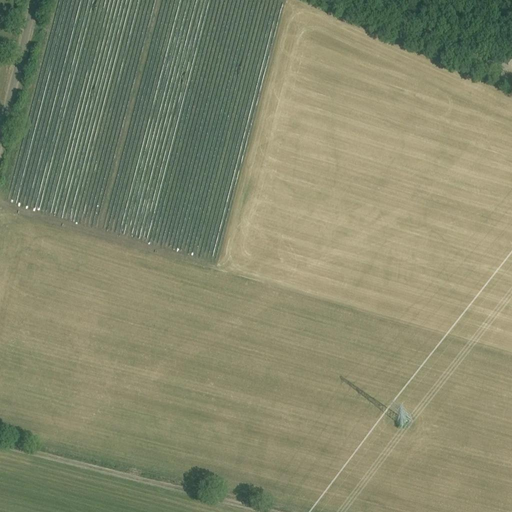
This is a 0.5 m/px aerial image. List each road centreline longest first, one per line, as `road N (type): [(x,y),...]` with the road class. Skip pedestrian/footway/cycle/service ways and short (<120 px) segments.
road 1 (track): [(504,67),(364,0)]
road 2 (unclassified): [(0,129),(33,0)]
